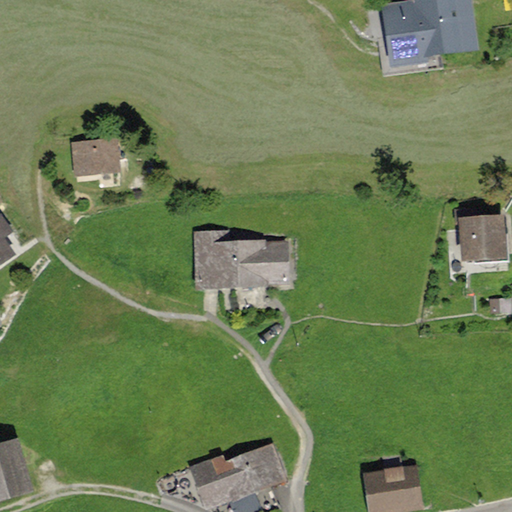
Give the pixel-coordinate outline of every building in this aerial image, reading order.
[(469,0),(464,0),(383,10),(392,75),(427,70),(426,63),(477,56),(469,0)] [(119,142),(72,145),(74,179),(122,176),(119,142)] [(472,210),(455,211),(456,228),(461,227),(463,267),(506,265),(504,221),(472,223),(472,210)] [(2,217),(0,218),(0,269),(17,258),(5,242),(14,235),(2,217)] [(232,233),(195,234),(197,296),(267,294),(267,288),(292,288),(290,245),(232,247),(232,233)] [(511,299),(490,300),(491,317),(511,316),(511,299)] [(21,445),(0,451),(0,505),(35,495),(21,445)] [(223,458),(192,471),(207,511),(214,511),(286,484),(272,448),(226,466),(223,458)] [(425,511),(420,471),(366,478),(370,511),(425,511)]
